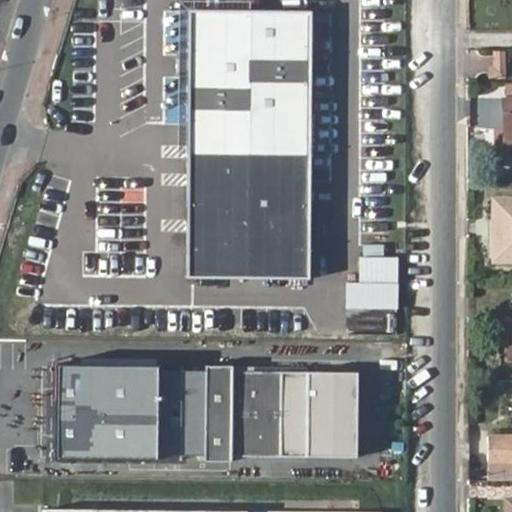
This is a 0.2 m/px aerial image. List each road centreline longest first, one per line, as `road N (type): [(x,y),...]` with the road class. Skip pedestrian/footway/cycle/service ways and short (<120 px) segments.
road 1 (residential): [(444,0),(445,511)]
road 2 (unclassified): [(0,136),(41,0)]
